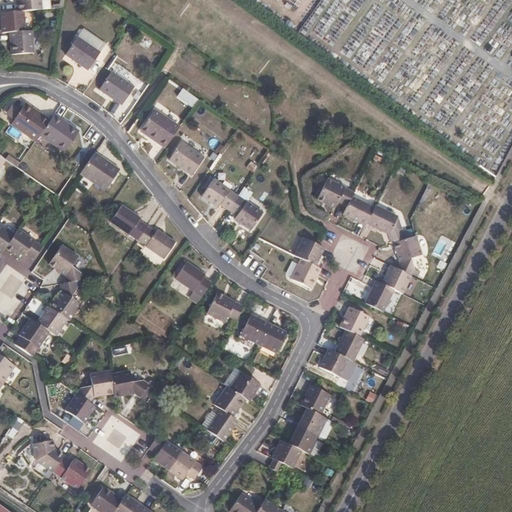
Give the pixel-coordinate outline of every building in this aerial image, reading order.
[(20,0),(21,11),(25,11),(37,10),(36,0),(20,0)] [(11,31),(26,30),(25,11),(21,11),(2,12),(4,32),(11,31)] [(33,30),(26,30),(11,31),(13,53),(35,52),(33,30)] [(101,53),(79,37),(66,55),(89,71),(101,53)] [(134,88),(112,72),(100,90),(122,105),(134,88)] [(45,117),(26,103),(24,106),(42,119),(45,117)] [(36,141),(41,134),(50,121),(45,117),(42,119),(24,106),(12,123),(36,141)] [(179,128),(155,111),(142,129),(159,141),(157,144),(165,149),(179,128)] [(54,115),(50,121),(41,134),(65,151),(76,135),(57,121),(59,118),(54,115)] [(78,132),(59,118),(57,121),(76,135),(78,132)] [(159,141),(142,129),(140,132),(157,144),(159,141)] [(203,159),(181,143),(169,160),(192,176),(203,159)] [(100,157),(94,153),(80,174),(104,191),(117,173),(98,159),(100,157)] [(19,164),(8,156),(6,159),(17,167),(19,164)] [(119,170),(100,157),(98,159),(117,173),(119,170)] [(227,210),(237,196),(213,179),(201,197),(217,208),(219,204),(227,210)] [(338,201),(347,206),(352,197),(354,192),(326,180),(316,200),(334,209),(338,201)] [(262,213),(237,196),(227,210),(235,215),(233,219),(250,230),(262,213)] [(366,226),(367,223),(374,207),(352,197),(347,206),(343,214),(366,226)] [(395,243),(405,240),(398,216),(375,205),(374,207),(367,223),(390,234),(393,243),(395,243)] [(110,222),(137,240),(147,227),(138,220),(139,219),(121,206),(110,222)] [(5,246),(13,234),(0,224),(0,252),(1,253),(4,248),(5,246)] [(147,227),(137,240),(163,258),(174,242),(156,230),(154,232),(147,227)] [(13,234),(5,246),(21,258),(25,252),(34,258),(42,245),(18,228),(13,234)] [(405,240),(395,243),(401,262),(398,269),(412,276),(416,268),(413,257),(423,254),(416,236),(405,240)] [(294,256),(301,259),(314,266),(323,247),(319,245),(317,244),(303,237),(294,256)] [(65,275),(66,283),(76,281),(82,280),(81,272),(71,265),(78,255),(62,244),(49,263),(65,275)] [(314,266),(301,259),(291,278),(310,288),(317,275),(319,271),(320,268),(314,266)] [(205,274),(186,262),(175,279),(201,298),(211,283),(203,277),(205,274)] [(403,294),(412,276),(398,269),(391,266),(382,284),(394,290),(403,294)] [(61,292),(50,308),(66,319),(69,321),(80,304),(70,297),(76,288),(76,281),(66,283),(60,284),(61,292)] [(382,284),(376,281),(365,303),(383,312),(394,290),(382,284)] [(244,306),(217,292),(207,312),(225,321),(228,315),(238,320),(244,306)] [(36,322),(49,331),(55,336),(66,319),(50,308),(48,306),(36,322)] [(340,327),(347,331),(359,337),(369,316),(350,307),(340,327)] [(241,336),(259,345),(269,324),(251,315),(241,336)] [(49,331),(36,322),(31,318),(19,335),(37,348),(49,331)] [(269,324),(259,345),(277,353),(287,333),(269,324)] [(335,353),(348,359),(353,361),(364,339),(359,337),(347,331),(335,353)] [(348,359),(335,353),(329,350),(320,367),(339,378),(348,359)] [(0,356),(0,380),(3,382),(14,366),(0,356)] [(241,372),(235,368),(224,384),(227,386),(230,389),(241,372)] [(93,397),(113,395),(109,375),(109,371),(90,374),(92,386),(82,387),(77,394),(90,402),(93,397)] [(129,372),(109,375),(113,395),(113,397),(135,393),(141,398),(150,386),(143,381),(132,383),(129,372)] [(230,389),(245,399),(248,401),(260,385),(241,372),(230,389)] [(307,408),(320,415),(330,395),(311,385),(301,405),(307,408)] [(232,417),(245,399),(230,389),(227,386),(214,405),(222,410),(232,417)] [(96,407),(90,402),(77,394),(66,411),(84,423),(96,407)] [(320,415),(307,408),(298,427),(318,437),(327,418),(320,415)] [(238,421),(232,417),(222,410),(207,431),(224,442),(238,421)] [(298,427),(289,444),(302,450),(309,454),(318,437),(298,427)] [(169,469),(182,451),(159,435),(156,439),(150,449),(158,455),(155,459),(169,469)] [(274,459),(281,462),(283,463),(293,468),(302,450),(289,444),(281,440),(272,458),(274,459)] [(52,472),(61,459),(64,456),(53,449),(49,450),(48,441),(33,443),(36,461),(52,472)] [(182,451),(169,469),(183,479),(187,474),(195,480),(204,467),(182,451)] [(61,459),(52,472),(77,489),(90,470),(73,459),(70,465),(61,459)] [(281,462),(274,459),(270,467),(277,471),(281,462)] [(113,511),(121,501),(102,488),(90,506),(98,511),(113,511)] [(256,511),(260,506),(242,493),(230,511),(231,511),(256,511)] [(137,511),(142,507),(125,495),(121,501),(113,511),(137,511)] [(265,499),(260,506),(256,511),(281,511),(282,511),(265,499)] [(0,511),(17,511),(0,500),(0,511)]
